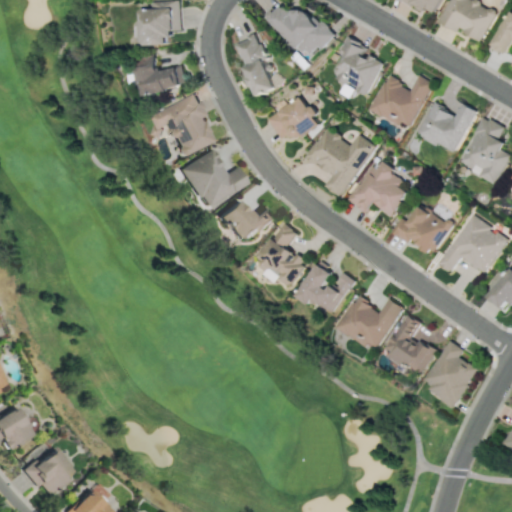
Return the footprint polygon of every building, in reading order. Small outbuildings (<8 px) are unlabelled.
[(139,9),(141,45),(167,44),(166,34),(181,33),(179,0),(165,0),(151,1),(152,8),(139,9)] [(404,0),(434,15),(441,0),(404,0)] [(449,0),(438,22),(457,31),(458,29),(482,41),(496,11),(474,0),(449,0)] [(264,13),(308,60),(336,33),(323,20),(318,24),(302,7),(294,14),(284,3),(276,11),(272,6),(264,13)] [(511,12),(508,10),(492,46),(507,53),(511,42),(511,12)] [(276,88),(264,59),(267,58),(256,34),(235,43),(257,96),(276,88)] [(366,95),(382,61),(365,53),(368,46),(348,37),(330,76),(343,82),(342,84),(366,95)] [(186,84),(181,65),(158,71),(153,54),(133,60),(142,95),(186,84)] [(433,82),(418,74),(411,88),(385,74),(367,109),(408,130),(433,82)] [(210,142),(199,116),(203,114),(194,94),(150,114),(156,129),(166,125),(179,155),(210,142)] [(281,139),(298,128),(302,135),(317,125),(311,117),(317,113),(311,104),(307,107),(300,96),(267,117),(281,139)] [(454,151),(477,110),(463,102),(456,114),(433,102),(415,134),(437,146),(439,143),(454,151)] [(495,183),(510,155),(501,150),(506,141),(499,137),(505,127),(483,115),(458,163),(495,183)] [(342,197),(375,144),(356,133),(350,143),(324,127),(305,157),(332,174),(325,186),(342,197)] [(179,167),(202,207),(215,200),(216,202),(245,185),(233,166),(223,172),(210,149),(179,167)] [(392,216),(408,193),(399,187),(404,180),(392,173),(395,169),(377,157),(348,200),(367,212),(373,203),(392,216)] [(215,217),(238,241),(244,235),(248,239),(270,219),(259,208),(250,216),(234,199),(215,217)] [(432,254),(451,225),(419,204),(408,222),(400,217),(391,231),(409,242),(410,240),(432,254)] [(437,263),(450,271),(459,256),(484,272),(507,238),(469,214),(437,263)] [(308,261),(286,247),(296,231),(281,222),(258,260),(271,268),(268,272),(293,286),(308,261)] [(296,297),(312,306),(315,301),(335,312),(354,279),(344,273),(336,287),(327,282),(332,272),(315,263),(296,297)] [(511,268),(510,267),(485,297),(500,310),(508,300),(511,303),(511,268)] [(376,348),(403,306),(389,297),(380,310),(356,294),(336,327),(365,346),(367,342),(376,348)] [(385,349),(392,353),(390,356),(421,374),(436,349),(414,336),(422,323),(406,313),(385,349)] [(464,349),(449,339),(424,379),(430,383),(426,390),(454,407),(478,368),(459,356),(464,349)] [(0,445),(3,450),(31,434),(14,405),(0,413),(0,445)] [(511,427),(502,442),(511,448),(511,427)] [(69,469),(50,447),(21,471),(35,487),(37,485),(46,495),(63,480),(60,477),(69,469)] [(63,511),(110,511),(111,511),(99,500),(106,493),(93,482),(63,511)]
